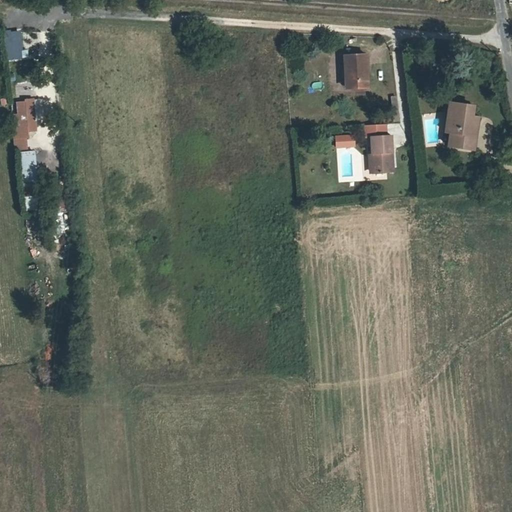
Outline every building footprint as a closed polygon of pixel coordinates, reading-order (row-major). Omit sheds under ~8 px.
[(31,30),(23,31),(25,45),(32,44),(31,30)] [(347,53),(348,69),(350,69),(351,82),(351,87),(370,86),(369,52),(347,53)] [(20,101),(22,117),(16,117),(20,148),(29,147),(28,136),(31,136),(28,109),(37,108),(36,98),(27,99),(28,101),(20,101)] [(470,130),(472,112),(473,101),(449,99),(447,127),(452,128),(450,143),(473,145),(475,131),(470,130)] [(481,113),(472,112),(470,130),(475,131),(479,131),(481,113)] [(371,132),(386,131),(385,124),(365,124),(365,132),(371,132)] [(386,131),(371,132),(374,169),(393,168),(391,131),(386,131)] [(354,147),(354,134),(334,135),(335,148),(354,147)] [(31,174),(31,166),(22,167),(23,178),(38,177),(38,173),(31,174)]
